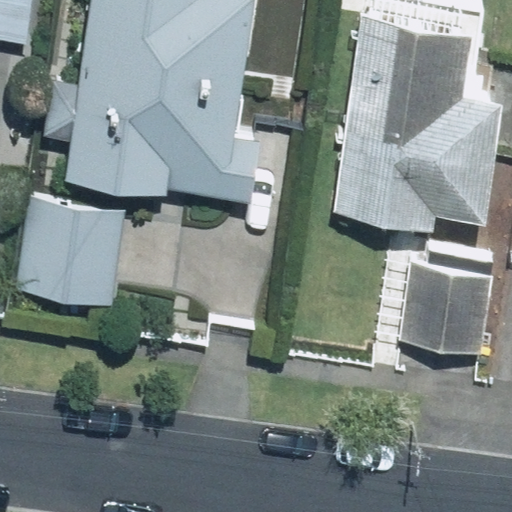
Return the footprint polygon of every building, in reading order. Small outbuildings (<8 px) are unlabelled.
[(0,0),(0,70),(31,73),(37,0),(0,0)] [(80,157),(263,171),(272,113),(261,112),(270,0),(104,0),(99,70),(64,67),(60,119),(83,121),(80,157)] [(484,6),(429,0),(367,0),(347,191),(453,202),(455,184),(504,189),(511,113),(511,71),(477,68),(484,6)] [(137,187),(34,179),(26,277),(129,285),(137,187)] [(504,238),(414,235),(410,328),(500,332),(504,238)]
